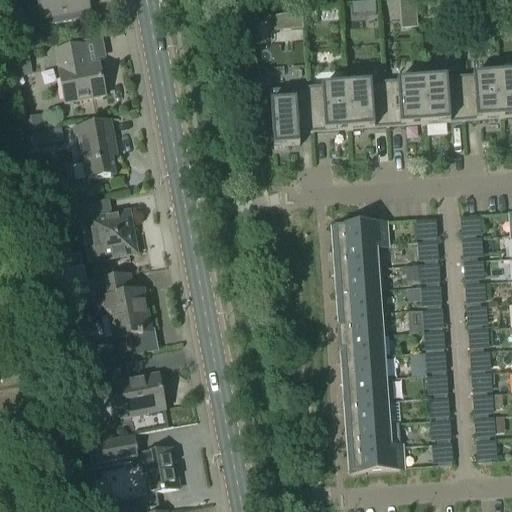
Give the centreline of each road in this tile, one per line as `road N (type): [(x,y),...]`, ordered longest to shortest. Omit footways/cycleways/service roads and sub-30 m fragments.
road 1 (tertiary): [(242,511),(146,0)]
road 2 (residential): [(511,182),(298,197)]
road 3 (residential): [(511,486),(346,498)]
